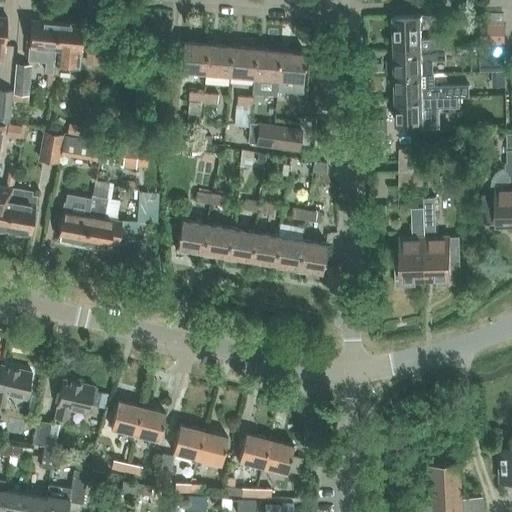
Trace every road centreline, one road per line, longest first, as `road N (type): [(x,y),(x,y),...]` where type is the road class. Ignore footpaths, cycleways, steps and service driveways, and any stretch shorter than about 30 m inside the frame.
road 1 (residential): [(350,371),(341,6)]
road 2 (residential): [(0,299),(350,371)]
road 3 (residential): [(350,371),(447,354),(511,331)]
road 4 (residential): [(343,511),(350,371)]
